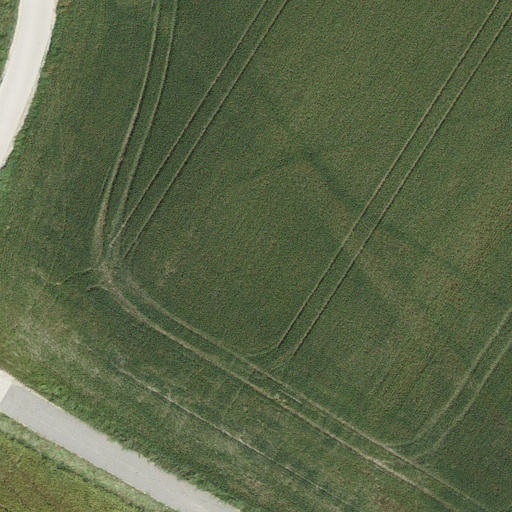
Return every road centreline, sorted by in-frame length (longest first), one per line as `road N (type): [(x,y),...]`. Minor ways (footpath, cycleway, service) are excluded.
road 1 (track): [(204,511),(0,397)]
road 2 (track): [(36,0),(0,126)]
